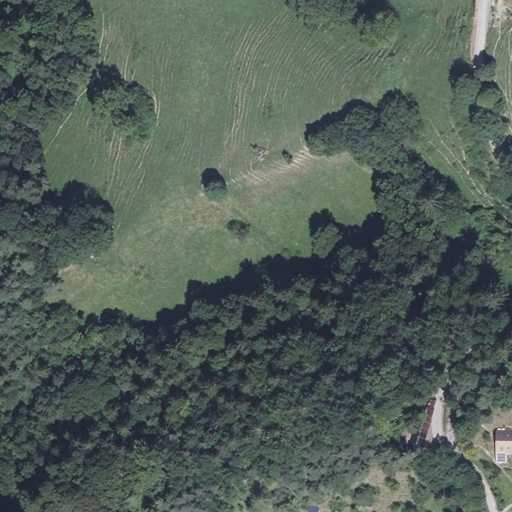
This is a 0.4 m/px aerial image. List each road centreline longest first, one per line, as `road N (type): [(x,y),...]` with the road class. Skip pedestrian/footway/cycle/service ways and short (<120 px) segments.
road 1 (unclassified): [(511,322),(461,357),(435,417),(446,451),(481,479),(490,511)]
road 2 (unclassified): [(483,0),(483,117),(511,167)]
